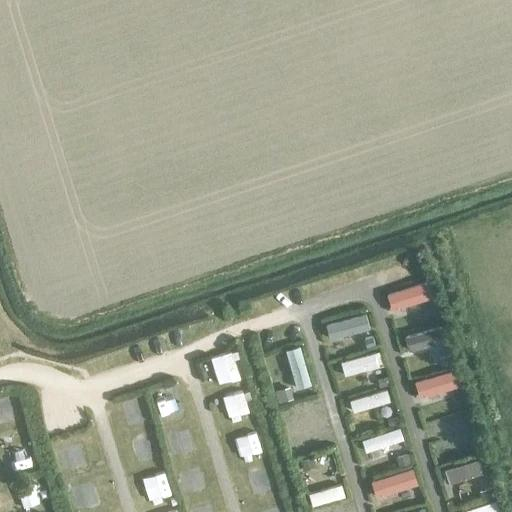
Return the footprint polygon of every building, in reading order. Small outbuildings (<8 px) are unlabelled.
[(386,293),(391,310),(434,297),(429,280),(386,293)] [(326,339),(362,329),(359,315),(323,325),(326,339)] [(405,336),(408,350),(445,341),(441,326),(405,336)] [(296,388),(310,384),(299,345),(285,350),(296,388)] [(375,352),(341,361),(344,375),(379,366),(375,352)] [(414,381),(419,398),(461,385),(457,370),(414,381)] [(387,389),(349,400),(353,412),(390,401),(387,389)] [(304,403),(313,429),(324,425),(315,399),(304,403)] [(433,424),(436,436),(473,425),(469,413),(433,424)] [(400,427),(361,440),(365,452),(403,439),(400,427)] [(444,469),(448,483),(487,471),(483,457),(444,469)] [(413,468),(371,481),(375,497),(417,484),(413,468)] [(312,505),(345,496),(341,484),(308,493),(312,505)] [(458,511),(500,511),(496,500),(458,511)]
